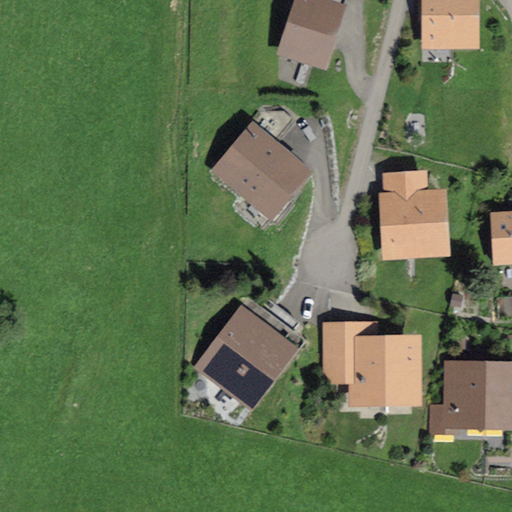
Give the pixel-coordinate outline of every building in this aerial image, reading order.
[(344,0),(293,0),(275,56),(324,73),(346,7),(343,6),(344,0)] [(477,0),(419,0),(420,52),(477,52),(477,0)] [(286,106),(264,107),(210,172),(270,222),(311,173),(277,145),(300,118),(286,106)] [(381,175),(382,194),(377,194),(381,262),(449,259),(445,190),(426,191),(424,172),(381,175)] [(511,265),(511,213),(490,214),(493,266),(511,265)] [(511,318),(511,296),(496,298),(498,319),(511,318)] [(250,414),(305,343),(247,299),(192,370),(250,414)] [(378,336),(377,322),(322,322),(323,387),(347,386),(348,409),(420,409),(420,335),(378,336)] [(511,362),(442,362),(442,406),(429,406),(428,439),(486,440),(486,466),(511,466),(511,362)]
